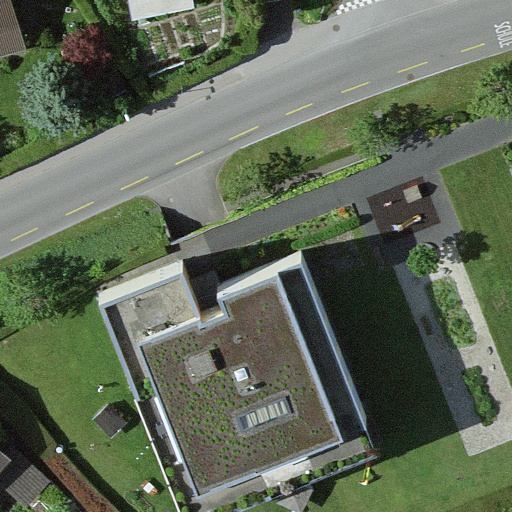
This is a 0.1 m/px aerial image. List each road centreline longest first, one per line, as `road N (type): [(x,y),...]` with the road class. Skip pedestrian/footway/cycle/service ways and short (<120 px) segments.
road 1 (residential): [(0,223),(349,62)]
road 2 (residential): [(217,248),(511,136)]
road 3 (residential): [(349,62),(511,10)]
